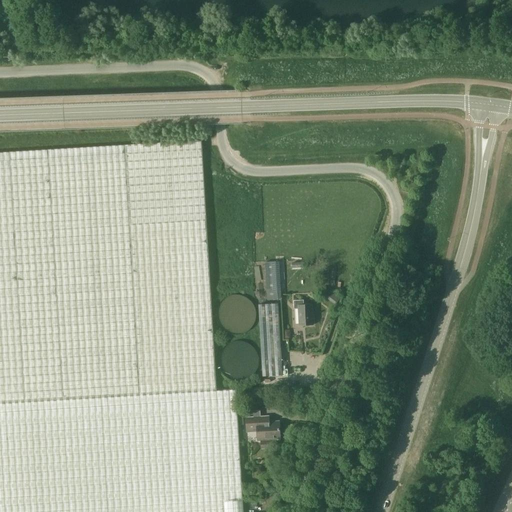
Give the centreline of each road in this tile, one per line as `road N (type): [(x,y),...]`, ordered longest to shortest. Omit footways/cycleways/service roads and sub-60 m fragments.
road 1 (unclassified): [(296,511),(395,224),(386,184),(362,169),(239,167),(222,146),(216,87),(191,67),(0,72)]
road 2 (tertiary): [(0,115),(490,104)]
road 3 (unclassified): [(382,511),(472,221),(490,104)]
